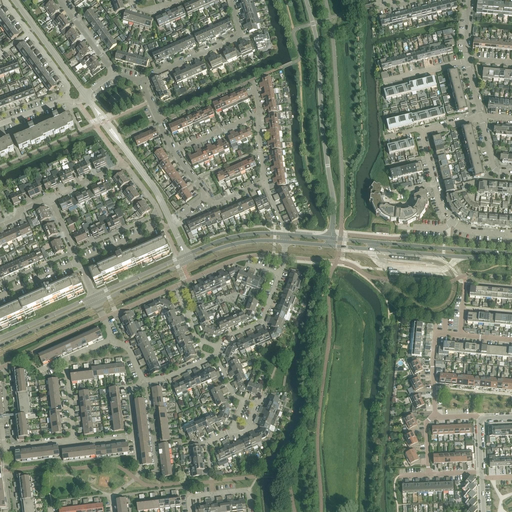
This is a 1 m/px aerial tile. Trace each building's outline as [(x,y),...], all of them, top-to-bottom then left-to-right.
[(200,0),(198,0),(195,2),(199,10),(204,8),(200,0)] [(251,5),(249,0),(247,0),(241,2),(241,4),(238,5),(238,8),(251,5)] [(44,8),(48,12),(56,6),(52,2),(49,4),(47,2),(42,6),(43,8),(44,8)] [(195,2),(190,4),(193,12),(199,10),(195,2)] [(123,4),(114,7),(116,13),(125,9),(123,4)] [(193,12),(190,4),(184,6),(188,15),(193,12)] [(243,9),(244,12),(255,9),(254,4),(251,5),(238,8),(239,10),(243,9)] [(50,18),(52,20),(58,16),(56,14),(59,11),(56,6),(48,12),(51,17),(50,18)] [(177,10),(181,18),(186,16),(182,7),(177,10)] [(255,9),(244,12),(244,15),(240,16),(241,18),(257,14),(255,9)] [(84,16),(87,20),(95,15),(91,10),(84,16)] [(177,10),(171,12),(175,20),(181,18),(177,10)] [(123,21),(129,22),(131,13),(126,12),(123,21)] [(166,14),(170,23),(175,20),(171,12),(166,14)] [(129,22),(134,24),(137,15),(131,13),(129,22)] [(166,14),(161,17),(165,25),(170,23),(166,14)] [(258,19),(257,14),(241,18),(242,20),(246,19),(246,23),(258,19)] [(95,15),(87,20),(91,25),(98,19),(95,15)] [(142,17),(137,15),(134,24),(140,26),(142,17)] [(55,22),(58,26),(66,20),(63,16),(59,18),(58,16),(52,20),(54,22),(55,22)] [(387,25),(385,16),(380,18),(380,19),(378,19),(379,22),(381,22),(382,27),(386,26),(387,26),(387,25)] [(0,21),(0,24),(2,27),(9,21),(6,17),(0,21)] [(140,26),(145,27),(148,18),(142,17),(140,26)] [(165,25),(161,17),(156,19),(160,27),(165,25)] [(148,18),(145,27),(151,29),(153,20),(148,18)] [(91,25),(94,29),(101,24),(98,19),(91,25)] [(243,26),(244,29),(257,25),(260,24),(258,19),(246,23),(247,25),(243,26)] [(61,32),(62,34),(68,30),(67,28),(70,25),(66,20),(58,26),(62,31),(61,32)] [(224,22),(228,31),(231,29),(232,31),(234,30),(229,20),(224,22)] [(12,26),(9,21),(2,27),(5,31),(12,26)] [(224,22),(219,25),(224,34),(226,34),(225,32),(228,31),(224,22)] [(101,24),(94,29),(97,33),(104,28),(101,24)] [(215,27),(218,35),(221,34),(222,35),(224,34),(219,25),(215,27)] [(16,30),(12,26),(5,31),(8,36),(16,30)] [(210,29),(214,39),(216,38),(215,36),(218,35),(215,27),(210,29)] [(107,32),(104,28),(97,33),(100,38),(107,32)] [(214,39),(210,29),(205,31),(208,39),(211,38),(212,40),(214,39)] [(16,30),(8,36),(11,40),(19,35),(16,30)] [(68,30),(62,34),(64,36),(65,36),(69,40),(77,34),(73,30),(70,32),(68,30)] [(200,33),(204,43),(206,42),(205,41),(208,39),(205,31),(200,33)] [(100,38),(103,42),(111,37),(107,32),(100,38)] [(204,43),(200,33),(195,36),(198,44),(202,42),(202,44),(204,43)] [(71,46),(73,48),(79,44),(77,42),(80,39),(77,34),(69,40),(72,45),(71,46)] [(255,41),(258,50),(263,48),(262,43),(264,43),(264,41),(267,40),(265,35),(257,37),(257,38),(255,39),(254,40),(254,41),(255,41)] [(103,42),(107,46),(114,41),(111,37),(103,42)] [(187,39),(191,49),(193,48),(193,46),(196,45),(192,37),(187,39)] [(187,39),(182,41),(186,50),(189,48),(189,50),(191,49),(187,39)] [(242,41),(248,56),(253,53),(253,51),(255,50),(251,42),(248,43),(248,42),(245,44),(244,40),(242,41)] [(447,54),(447,55),(448,54),(453,53),(451,47),(455,46),(453,40),(451,40),(451,41),(444,42),(445,45),(447,54)] [(114,41),(107,46),(110,50),(117,45),(114,41)] [(186,50),(182,41),(177,44),(182,53),(184,52),(183,51),(186,50)] [(236,48),(240,57),(242,56),(243,58),(248,56),(242,41),(239,42),(241,46),(238,47),(236,48)] [(17,48),(20,52),(28,47),(24,42),(17,48)] [(75,50),(79,54),(87,48),(83,44),(80,46),(79,44),(73,48),(74,50),(75,50)] [(172,46),(176,54),(179,53),(180,54),(182,53),(177,44),(172,46)] [(430,49),(433,58),(437,56),(435,48),(435,45),(434,44),(434,45),(430,46),(429,46),(430,49)] [(172,46),(167,48),(172,58),(174,57),(173,55),(176,54),(172,46)] [(20,52),(23,57),(31,51),(28,47),(20,52)] [(229,47),(227,48),(232,60),(237,57),(237,58),(240,57),(236,48),(234,50),(233,49),(231,50),(229,47)] [(81,60),(83,62),(89,58),(87,56),(90,53),(87,48),(79,54),(82,59),(81,60)] [(167,48),(162,50),(166,58),(169,57),(170,59),(172,58),(167,48)] [(221,55),(225,64),(228,63),(227,62),(232,60),(227,48),(225,49),(226,52),(223,54),(224,54),(221,55)] [(158,52),(162,62),(164,61),(163,60),(166,58),(162,50),(158,52)] [(23,57),(27,61),(34,55),(31,51),(23,57)] [(162,62),(158,52),(153,54),(156,63),(159,61),(160,63),(162,62)] [(225,64),(221,55),(219,56),(216,57),(214,53),(212,54),(218,69),(224,66),(223,65),(225,64)] [(218,69),(212,54),(210,55),(211,59),(208,60),(209,61),(206,62),(210,70),(213,69),(214,71),(218,69)] [(27,61),(30,65),(37,60),(34,55),(27,61)] [(89,58),(83,62),(81,64),(83,67),(86,64),(89,68),(97,62),(94,58),(91,60),(89,58)] [(386,60),(387,60),(387,58),(384,59),(384,60),(377,62),(379,69),(382,69),(383,71),(387,70),(388,70),(388,69),(386,60)] [(41,64),(37,60),(30,65),(33,70),(41,64)] [(196,61),(202,73),(207,71),(203,63),(200,64),(199,60),(196,61)] [(11,63),(14,71),(20,69),(16,61),(11,63)] [(193,67),(197,75),(202,73),(196,61),(194,62),(196,66),(193,67)] [(97,62),(89,68),(93,73),(92,74),(93,76),(99,72),(98,69),(101,67),(97,62)] [(6,64),(9,73),(14,71),(11,63),(6,64)] [(33,70),(36,74),(44,68),(41,64),(33,70)] [(189,65),(187,66),(192,77),(197,75),(193,67),(191,68),(189,65)] [(186,70),(183,71),(187,80),(192,77),(187,66),(185,66),(186,70)] [(36,74),(40,78),(47,73),(44,68),(36,74)] [(187,80),(183,71),(181,73),(179,69),(177,70),(182,82),(187,80)] [(182,82),(177,70),(175,71),(176,74),(174,76),(177,84),(182,82)] [(462,112),(463,115),(468,113),(457,70),(449,73),(459,113),(462,112)] [(47,73),(40,78),(43,83),(50,77),(47,73)] [(152,84),(153,86),(162,82),(160,76),(152,80),(153,83),(152,84)] [(50,77),(43,83),(46,87),(54,81),(50,77)] [(260,84),(260,86),(272,84),(270,78),(263,80),(263,83),(260,84)] [(54,81),(46,87),(49,92),(57,86),(54,81)] [(162,82),(153,86),(154,88),(155,87),(156,90),(165,87),(162,82)] [(27,88),(30,97),(31,97),(35,95),(32,86),(27,88)] [(156,93),(157,96),(167,91),(165,87),(156,90),(158,93),(156,93)] [(21,90),(25,99),(26,99),(29,97),(30,98),(30,97),(27,88),(21,90)] [(275,89),(273,90),(265,91),(265,94),(262,95),(262,97),(276,95),(275,89)] [(392,98),(389,89),(384,91),(384,90),(386,100),(392,98)] [(16,92),(20,101),(24,99),(24,100),(25,99),(21,90),(16,92)] [(249,100),(248,97),(244,90),(239,92),(243,102),(249,100)] [(167,91),(157,96),(158,98),(159,97),(161,100),(164,98),(165,101),(170,99),(169,96),(167,91)] [(11,94),(15,103),(16,103),(16,102),(20,101),(16,92),(11,94)] [(234,95),(238,105),(243,102),(239,92),(234,95)] [(11,94),(6,96),(10,105),(14,103),(14,104),(15,103),(11,94)] [(229,97),(233,107),(234,107),(236,106),(236,105),(238,105),(234,95),(229,97)] [(1,98),(5,107),(6,107),(5,106),(10,105),(6,96),(1,98)] [(233,107),(229,97),(223,99),(228,109),(233,107)] [(218,102),(221,109),(223,112),(228,109),(223,99),(218,102)] [(278,106),(277,100),(267,102),(267,105),(264,106),(264,108),(278,106)] [(221,109),(218,102),(213,104),(216,111),(221,109)] [(205,110),(209,117),(214,115),(211,108),(205,110)] [(200,112),(205,122),(210,120),(209,117),(205,110),(200,112)] [(205,122),(200,112),(195,115),(199,124),(205,122)] [(27,133),(14,139),(19,149),(31,144),(32,145),(69,129),(68,127),(74,125),(69,114),(59,119),(58,115),(57,115),(54,116),(53,116),(53,117),(54,119),(51,122),(35,129),(33,125),(33,126),(29,127),(30,130),(27,133)] [(190,117),(193,124),(194,127),(199,124),(195,115),(190,117)] [(193,124),(190,117),(185,119),(188,127),(193,124)] [(185,119),(179,122),(183,129),(188,127),(185,119)] [(174,124),(178,131),(183,129),(179,122),(174,124)] [(463,128),(475,178),(484,176),(470,123),(465,125),(466,128),(463,128)] [(178,131),(174,124),(169,126),(172,134),(178,131)] [(496,135),(501,136),(502,127),(496,126),(496,128),(494,128),(494,133),(496,133),(496,135)] [(244,127),(242,128),(247,138),(252,136),(252,134),(253,134),(253,132),(253,131),(251,131),(250,131),(249,128),(246,130),(244,127)] [(238,133),(242,141),(243,144),(246,142),(247,143),(249,142),(247,138),(242,128),(240,129),(242,132),(238,133)] [(150,132),(153,139),(159,137),(155,130),(150,132)] [(232,132),(237,143),(242,141),(238,133),(235,135),(234,131),(232,132)] [(145,134),(148,142),(153,139),(150,132),(145,134)] [(237,143),(232,132),(230,133),(231,136),(228,138),(231,145),(237,143)] [(140,137),(143,144),(148,142),(145,134),(140,137)] [(143,144),(140,137),(134,139),(137,146),(143,144)] [(0,156),(9,152),(8,151),(14,148),(10,138),(0,142),(0,156)] [(219,141),(224,151),(229,149),(226,142),(223,143),(221,140),(219,141)] [(224,151),(219,141),(217,142),(218,145),(215,146),(219,154),(224,151)] [(211,144),(209,145),(213,156),(219,154),(215,146),(212,148),(211,144)] [(205,151),(208,158),(213,156),(209,145),(207,146),(208,150),(205,151)] [(198,150),(196,146),(193,147),(197,155),(195,156),(199,165),(204,163),(198,150)] [(155,154),(158,159),(165,154),(161,149),(155,154)] [(198,150),(204,163),(209,161),(208,158),(205,151),(202,152),(201,149),(198,150)] [(96,157),(101,167),(106,165),(103,157),(106,156),(103,150),(100,151),(102,155),(96,157)] [(162,164),(167,160),(168,159),(165,154),(158,159),(156,161),(159,165),(160,165),(162,164)] [(199,165),(195,156),(192,157),(190,154),(188,155),(194,169),(199,167),(199,165)] [(502,163),(508,163),(508,154),(503,154),(503,156),(500,156),(500,160),(502,161),(502,163)] [(101,167),(96,157),(91,160),(89,156),(86,157),(89,164),(92,162),(96,170),(101,167)] [(80,164),(85,175),(90,172),(87,165),(89,164),(86,157),(84,158),(86,162),(80,164)] [(247,161),(251,169),(256,166),(253,159),(247,161)] [(162,171),(170,164),(167,160),(162,164),(160,165),(158,166),(162,171)] [(247,161),(242,164),(245,171),(251,169),(247,161)] [(85,175),(80,164),(75,167),(73,163),(70,164),(73,171),(76,170),(79,177),(85,175)] [(69,169),(64,172),(68,182),(74,179),(71,172),(73,171),(70,164),(68,165),(69,169)] [(162,171),(165,175),(173,169),(170,164),(162,171)] [(245,171),(242,164),(237,166),(240,173),(245,171)] [(240,173),(237,166),(232,168),(236,178),(242,176),(240,173)] [(226,171),(231,181),(236,178),(232,168),(226,171)] [(171,179),(177,174),(173,169),(165,175),(164,176),(168,180),(170,178),(171,179)] [(57,170),(54,171),(57,178),(60,177),(63,184),(68,182),(64,172),(59,174),(57,170)] [(48,179),(52,189),(58,187),(54,179),(57,178),(54,171),(51,173),(53,177),(48,179)] [(221,173),(225,180),(226,183),(231,181),(226,171),(221,173)] [(113,179),(117,184),(126,177),(122,172),(113,179)] [(225,180),(221,173),(216,175),(219,183),(225,180)] [(171,179),(174,183),(180,178),(177,174),(171,179)] [(52,189),(48,179),(42,181),(41,177),(38,179),(41,185),(43,184),(47,192),(52,189)] [(126,177),(117,184),(120,188),(122,191),(128,187),(126,184),(129,182),(126,177)] [(180,178),(174,183),(171,185),(175,189),(177,188),(184,183),(180,178)] [(41,185),(38,179),(35,180),(37,184),(32,186),(31,186),(36,196),(41,194),(38,186),(41,185)] [(109,191),(106,185),(103,186),(102,182),(96,185),(101,195),(106,192),(109,191)] [(487,193),(488,182),(482,182),(482,183),(479,183),(478,192),(479,192),(480,193),(481,193),(482,193),(481,194),(482,194),(482,193),(483,193),(484,193),(487,193)] [(177,188),(180,192),(181,193),(186,189),(187,188),(184,183),(177,188)] [(24,185),(22,186),(24,192),(27,191),(31,199),(36,196),(31,186),(32,186),(31,184),(25,186),(24,185)] [(408,225),(408,224),(416,220),(418,218),(420,219),(425,211),(424,210),(425,208),(427,208),(428,198),(427,198),(427,195),(429,194),(426,190),(423,191),(423,190),(422,190),(421,190),(420,190),(420,191),(419,191),(419,192),(419,193),(414,196),(414,200),(414,201),(414,202),(415,203),(416,203),(417,202),(418,202),(417,206),(414,209),(411,212),(408,214),(405,208),(397,208),(397,206),(392,206),(389,210),(386,208),(383,205),(381,202),(381,198),(381,194),(382,190),(381,189),(381,188),(381,187),(381,186),(380,185),(379,185),(378,185),(377,186),(374,184),(371,188),(373,189),(372,192),(371,192),(370,202),(372,202),(373,205),(372,205),(376,214),(378,213),(380,215),(379,216),(387,221),(394,222),(394,223),(395,223),(395,224),(396,225),(397,225),(398,225),(399,225),(399,224),(408,225)] [(92,191),(90,192),(92,198),(95,197),(101,195),(96,185),(91,187),(92,191)] [(21,191),(15,193),(20,204),(25,201),(22,194),(24,192),(22,186),(19,187),(21,191)] [(274,199),(289,193),(291,191),(289,186),(278,191),(279,194),(273,196),(274,199)] [(128,187),(122,191),(124,193),(127,198),(136,191),(133,187),(129,189),(128,187)] [(85,189),(80,192),(84,202),(90,200),(90,199),(92,198),(90,192),(87,193),(85,189)] [(181,193),(180,192),(179,193),(177,195),(180,199),(182,198),(183,198),(189,193),(186,189),(181,193)] [(131,203),(133,205),(138,201),(136,199),(140,196),(136,191),(127,198),(131,203)] [(20,204),(15,193),(10,196),(8,192),(5,193),(8,200),(11,198),(14,206),(20,204)] [(84,202),(80,192),(75,194),(76,198),(73,199),(76,206),(79,204),(84,202)] [(189,193),(183,198),(186,203),(193,198),(189,193)] [(291,198),(289,193),(274,199),(275,202),(281,199),(282,202),(291,198)] [(271,208),(269,205),(265,196),(260,199),(265,210),(265,211),(266,210),(267,211),(269,210),(270,209),(271,208)] [(64,199),(68,209),(74,207),(76,206),(73,199),(71,200),(69,197),(64,199)] [(291,198),(282,202),(284,204),(278,207),(279,210),(293,203),(291,198)] [(459,202),(458,198),(448,201),(449,204),(448,204),(450,207),(459,202)] [(68,209),(64,199),(58,201),(63,212),(68,209)] [(246,201),(250,210),(255,207),(251,199),(246,201)] [(259,212),(265,210),(260,199),(254,201),(259,212)] [(138,201),(133,205),(134,207),(138,212),(147,206),(143,201),(140,203),(138,201)] [(250,210),(246,201),(241,204),(244,212),(250,210)] [(452,209),(453,211),(461,205),(459,202),(450,207),(451,210),(452,209)] [(296,208),(293,203),(279,210),(280,212),(286,210),(287,212),(296,208)] [(244,212),(241,204),(235,206),(239,215),(244,212)] [(454,214),(456,216),(464,208),(461,205),(453,211),(455,213),(454,214)] [(147,206),(138,212),(136,214),(139,219),(150,210),(147,206)] [(230,208),(234,217),(239,215),(235,206),(230,208)] [(38,217),(48,212),(46,207),(33,213),(36,218),(38,217)] [(230,208),(225,211),(229,219),(234,217),(230,208)] [(296,208),(287,212),(288,215),(282,217),(283,220),(298,213),(296,208)] [(467,211),(464,208),(456,216),(459,218),(461,219),(467,211)] [(111,218),(115,228),(121,226),(118,218),(120,217),(117,210),(115,211),(116,215),(111,218)] [(219,210),(213,212),(218,223),(223,221),(222,218),(220,213),(219,210)] [(225,211),(220,213),(222,218),(223,221),(223,222),(229,219),(225,211)] [(467,211),(461,219),(463,220),(463,221),(466,222),(470,212),(467,211)] [(48,212),(38,217),(41,222),(42,225),(48,222),(47,220),(51,218),(48,212)] [(218,223),(213,212),(208,214),(213,226),(218,223)] [(470,212),(466,222),(469,223),(471,223),(474,214),(470,212)] [(298,213),(283,220),(285,223),(291,220),(292,223),(290,223),(291,227),(304,222),(302,218),(300,219),(298,213)] [(208,228),(213,226),(208,214),(203,217),(207,225),(208,228)] [(115,228),(111,218),(106,220),(104,216),(101,217),(104,224),(107,223),(110,230),(115,228)] [(95,225),(99,235),(105,233),(101,225),(104,224),(101,217),(98,219),(100,223),(95,225)] [(198,219),(201,228),(207,225),(203,217),(198,219)] [(198,219),(192,221),(196,230),(201,228),(198,219)] [(196,230),(192,221),(187,224),(188,225),(184,227),(190,241),(194,239),(191,232),(196,230)] [(48,222),(42,225),(43,228),(45,233),(56,229),(53,223),(50,225),(48,222)] [(99,235),(95,225),(89,227),(88,223),(85,225),(88,231),(90,230),(94,238),(99,235)] [(23,226),(27,235),(28,237),(33,235),(28,224),(23,226)] [(78,232),(83,242),(88,240),(85,232),(88,231),(85,225),(82,226),(84,230),(78,232)] [(23,226),(18,229),(22,237),(27,235),(23,226)] [(18,229),(13,231),(17,239),(22,237),(18,229)] [(58,234),(56,229),(45,233),(48,239),(49,241),(56,238),(54,236),(58,234)] [(8,233),(12,242),(17,239),(13,231),(8,233)] [(83,242),(78,232),(73,235),(78,245),(83,242)] [(3,235),(7,244),(12,242),(8,233),(3,235)] [(89,270),(95,283),(140,263),(169,250),(169,248),(164,239),(166,239),(164,233),(161,235),(163,239),(156,242),(155,241),(156,243),(148,246),(147,245),(147,246),(140,250),(139,248),(139,250),(131,253),(131,252),(130,252),(131,254),(127,255),(126,252),(122,254),(120,251),(117,252),(119,255),(116,256),(117,258),(114,260),(115,261),(107,264),(106,263),(105,263),(106,265),(98,268),(98,267),(97,267),(98,268),(94,270),(93,268),(89,270)] [(57,241),(56,238),(49,241),(50,244),(53,249),(63,245),(61,239),(57,241)] [(63,245),(53,249),(55,255),(65,250),(63,245)] [(34,251),(35,253),(39,262),(44,260),(39,249),(34,251)] [(35,253),(30,256),(34,264),(39,262),(35,253)] [(25,258),(29,267),(34,264),(30,256),(25,258)] [(29,267),(25,258),(20,260),(24,269),(29,267)] [(20,260),(15,262),(19,271),(24,269),(20,260)] [(15,262),(10,264),(14,273),(19,271),(15,262)] [(5,267),(9,275),(14,273),(10,264),(5,267)] [(9,275),(5,267),(0,269),(4,278),(9,275)] [(241,271),(242,268),(238,267),(237,269),(234,268),(228,271),(231,277),(234,276),(238,277),(241,271)] [(237,280),(242,282),(245,274),(242,273),(244,269),(242,268),(241,271),(238,277),(237,280)] [(247,275),(245,274),(242,282),(247,284),(253,269),(250,268),(247,275)] [(247,284),(246,285),(251,287),(255,278),(253,277),(256,270),(253,269),(247,284)] [(220,271),(226,283),(231,281),(227,273),(224,274),(223,270),(220,271)] [(226,283),(220,271),(218,272),(220,276),(217,278),(221,286),(226,283)] [(288,285),(297,289),(300,290),(304,279),(302,278),(303,274),(298,272),(298,273),(292,271),(291,274),(290,274),(287,282),(289,282),(288,285)] [(0,325),(66,296),(83,288),(77,275),(72,277),(73,279),(70,281),(69,279),(69,280),(69,281),(61,285),(61,283),(60,283),(61,285),(53,288),(52,287),(50,288),(49,287),(49,286),(46,287),(45,284),(42,286),(43,289),(39,291),(40,293),(40,294),(37,296),(36,294),(36,296),(28,299),(28,298),(27,298),(28,300),(20,303),(20,302),(19,302),(20,303),(12,307),(11,305),(11,307),(4,310),(3,309),(3,311),(0,312),(0,325)] [(210,276),(216,288),(221,286),(217,278),(214,279),(213,275),(210,276)] [(216,288),(210,276),(208,277),(210,281),(207,282),(211,290),(216,288)] [(255,278),(251,287),(257,290),(258,288),(260,289),(264,280),(258,277),(258,279),(255,278)] [(207,293),(207,294),(212,292),(211,290),(207,282),(205,283),(203,279),(200,280),(206,292),(207,293)] [(197,286),(202,296),(207,294),(207,293),(206,292),(200,280),(198,281),(200,285),(197,286)] [(297,289),(288,285),(286,288),(285,287),(283,292),(292,296),(293,293),(295,294),(297,289)] [(202,296),(197,286),(195,287),(194,286),(189,288),(193,297),(196,296),(197,298),(202,296)] [(291,305),(293,306),(296,297),(292,296),(283,292),(281,298),(282,298),(281,301),(291,305)] [(164,309),(167,300),(163,299),(162,301),(160,300),(154,302),(157,309),(160,307),(164,309)] [(244,303),(256,308),(257,304),(259,305),(259,303),(250,299),(249,302),(245,301),(244,303)] [(167,310),(169,313),(175,311),(175,310),(172,304),(170,303),(171,302),(167,300),(164,309),(167,310)] [(277,308),(290,313),(291,311),(289,310),(291,305),(281,301),(280,304),(279,303),(277,308)] [(157,309),(154,302),(152,303),(153,305),(149,306),(155,318),(157,317),(155,313),(158,312),(157,309)] [(246,310),(249,311),(256,313),(256,311),(255,311),(256,308),(244,303),(243,305),(247,307),(246,310)] [(195,314),(196,315),(206,311),(204,308),(208,307),(207,304),(195,310),(197,313),(195,314)] [(155,318),(149,306),(146,307),(145,306),(144,307),(149,320),(152,318),(152,319),(155,318)] [(275,317),(285,321),(285,320),(287,321),(290,313),(277,308),(275,314),(276,314),(275,317)] [(178,309),(175,310),(175,311),(169,313),(166,315),(168,320),(176,316),(175,314),(179,312),(178,309)] [(121,319),(123,324),(132,320),(131,318),(133,317),(131,311),(122,315),(123,318),(121,319)] [(206,311),(196,315),(197,317),(198,316),(200,320),(212,315),(211,312),(207,314),(206,311)] [(236,312),(241,323),(244,322),(245,323),(247,322),(244,316),(243,313),(240,314),(238,311),(236,312)] [(244,316),(247,322),(253,320),(254,318),(256,318),(257,314),(256,313),(249,311),(248,314),(244,316)] [(241,323),(236,312),(234,312),(236,316),(233,317),(237,327),(239,326),(238,325),(241,323)] [(168,320),(170,325),(184,318),(183,315),(177,318),(176,316),(168,320)] [(213,317),(212,315),(200,320),(201,323),(200,323),(201,325),(207,323),(210,321),(209,318),(213,317)] [(226,316),(231,328),(235,326),(235,328),(237,327),(233,317),(230,319),(228,315),(226,316)] [(223,322),(227,331),(229,330),(228,329),(231,328),(226,316),(224,317),(226,321),(223,322)] [(267,320),(283,326),(285,321),(275,317),(274,319),(268,317),(267,320)] [(184,318),(170,325),(172,330),(180,326),(179,324),(186,321),(184,318)] [(219,327),(222,332),(225,331),(225,332),(227,331),(223,322),(220,323),(219,319),(216,320),(219,327)] [(125,325),(127,329),(138,324),(137,321),(134,323),(132,320),(123,324),(124,326),(125,325)] [(271,327),(273,328),(281,331),(283,326),(267,320),(266,322),(272,325),(271,327)] [(207,323),(201,325),(203,331),(206,332),(205,334),(209,336),(212,327),(209,326),(207,323)] [(139,326),(138,324),(127,329),(128,332),(126,332),(127,334),(137,330),(136,327),(139,326)] [(172,330),(175,335),(189,328),(188,325),(181,328),(180,326),(172,330)] [(259,327),(266,343),(271,341),(267,331),(264,332),(262,326),(259,327)] [(216,329),(212,327),(209,336),(213,337),(213,335),(216,336),(222,333),(222,332),(219,327),(216,329)] [(259,335),(257,336),(260,344),(261,345),(266,343),(259,327),(256,328),(259,335)] [(143,333),(140,328),(137,330),(127,334),(128,336),(129,335),(131,339),(135,337),(143,334),(143,333)] [(175,335),(177,340),(185,336),(184,334),(190,331),(189,328),(175,335)] [(273,328),(272,331),(269,332),(272,340),(279,337),(280,334),(281,334),(283,331),(281,331),(273,328)] [(98,341),(103,338),(99,329),(96,330),(93,331),(97,338),(98,341)] [(249,331),(255,346),(260,344),(257,336),(255,336),(252,330),(249,331)] [(91,332),(89,333),(93,343),(98,341),(97,338),(93,331),(91,332)] [(247,340),(250,348),(255,346),(249,331),(246,333),(249,339),(247,340)] [(144,332),(143,333),(143,334),(135,337),(136,339),(135,340),(136,342),(147,338),(144,332)] [(86,334),(84,335),(88,345),(93,343),(89,333),(86,334)] [(250,348),(247,340),(245,341),(242,334),(239,336),(245,350),(250,348)] [(79,338),(83,347),(88,345),(84,335),(81,336),(81,337),(79,338)] [(185,336),(177,340),(179,345),(193,338),(192,335),(186,338),(185,336)] [(239,349),(240,352),(245,350),(239,336),(236,337),(239,343),(237,344),(239,349)] [(74,340),(77,347),(78,349),(83,347),(79,338),(76,339),(74,340)] [(147,338),(136,342),(137,345),(138,344),(140,347),(149,343),(147,338)] [(193,338),(179,345),(181,349),(189,346),(188,344),(195,341),(193,338)] [(73,352),(78,349),(77,347),(74,340),(71,341),(69,342),(73,352)] [(64,344),(67,351),(68,354),(73,352),(69,342),(66,343),(64,344)] [(139,350),(140,352),(151,347),(149,343),(140,347),(141,349),(139,350)] [(226,351),(237,356),(237,355),(234,354),(235,351),(239,349),(237,344),(236,343),(230,346),(229,348),(227,347),(226,351)] [(449,352),(449,343),(444,343),(444,344),(443,344),(442,346),(439,345),(438,354),(445,355),(445,352),(449,352)] [(61,345),(59,347),(63,356),(68,354),(67,351),(64,344),(61,345)] [(192,344),(189,346),(181,349),(179,350),(180,353),(183,351),(185,354),(194,350),(192,344)] [(63,356),(59,347),(56,348),(54,349),(58,358),(63,356)] [(151,347),(140,352),(141,354),(143,354),(144,357),(153,352),(151,347)] [(51,350),(49,351),(53,360),(58,358),(54,349),(51,350)] [(194,350),(185,354),(186,356),(184,357),(186,363),(195,359),(194,356),(196,355),(194,350)] [(44,353),(47,360),(48,363),(53,360),(49,351),(46,352),(44,353)] [(225,358),(228,364),(234,361),(233,358),(234,355),(236,356),(237,356),(226,351),(224,355),(226,356),(225,358)] [(156,357),(153,352),(144,357),(145,359),(144,360),(145,362),(156,357)] [(48,363),(47,360),(44,353),(41,354),(42,354),(39,355),(43,365),(48,363)] [(158,362),(156,357),(145,362),(146,364),(147,364),(148,367),(158,362)] [(420,363),(419,358),(417,359),(407,363),(410,370),(411,370),(412,369),(412,370),(420,366),(419,363),(420,363)] [(230,366),(232,369),(240,365),(237,360),(234,361),(234,362),(228,364),(225,365),(226,368),(230,366)] [(158,362),(148,367),(149,369),(148,370),(150,375),(159,371),(158,368),(160,367),(158,362)] [(212,380),(211,380),(212,381),(220,378),(218,371),(215,373),(213,369),(211,370),(208,364),(205,365),(212,380)] [(230,376),(242,370),(243,370),(241,364),(240,365),(232,369),(233,371),(229,373),(230,376)] [(207,382),(211,380),(212,380),(205,365),(202,366),(205,373),(203,374),(207,382)] [(411,370),(414,377),(414,378),(417,376),(418,376),(425,375),(425,373),(423,373),(422,371),(423,371),(420,366),(412,370),(412,369),(411,370)] [(207,382),(203,374),(201,375),(198,368),(195,370),(202,384),(207,382)] [(17,438),(17,442),(24,441),(24,438),(28,437),(26,415),(31,415),(28,393),(27,393),(24,371),(20,372),(19,369),(12,370),(13,373),(15,373),(17,394),(19,394),(21,416),(16,416),(19,438),(17,438)] [(439,384),(445,385),(446,374),(444,374),(444,375),(442,375),(443,370),(437,369),(436,375),(440,375),(440,381),(439,381),(438,383),(439,384)] [(202,384),(195,370),(193,371),(195,377),(193,378),(197,386),(202,384)] [(244,375),(242,370),(230,376),(231,378),(235,376),(236,379),(244,375)] [(188,373),(186,374),(192,388),(197,386),(193,378),(191,379),(188,373)] [(186,382),(183,383),(187,391),(192,388),(186,374),(183,375),(186,382)] [(233,383),(234,385),(243,382),(246,380),(244,375),(236,379),(237,381),(233,383)] [(410,382),(413,387),(421,383),(420,380),(420,378),(418,378),(418,376),(417,376),(414,378),(414,377),(410,379),(411,381),(410,382)] [(187,391),(183,383),(181,384),(178,377),(176,378),(182,393),(187,391)] [(182,393),(176,378),(173,380),(176,386),(173,387),(177,395),(182,393)] [(249,394),(251,395),(255,385),(252,384),(253,380),(251,379),(248,386),(246,391),(247,391),(250,393),(249,394)] [(245,385),(243,382),(234,385),(236,389),(238,388),(240,390),(246,393),(247,391),(246,391),(248,386),(245,385)] [(411,387),(415,395),(418,393),(419,393),(425,393),(425,390),(423,390),(423,388),(421,383),(413,387),(411,387)] [(255,385),(251,395),(256,397),(257,394),(260,395),(264,386),(258,384),(257,386),(255,385)] [(211,392),(213,397),(223,393),(221,390),(220,391),(219,388),(211,392)] [(223,393),(213,397),(216,402),(224,398),(222,395),(224,395),(223,393)] [(412,404),(414,404),(422,400),(420,398),(421,397),(421,395),(419,395),(418,393),(415,395),(411,396),(409,398),(412,404)] [(268,407),(277,411),(279,406),(277,405),(279,399),(270,396),(267,404),(269,404),(268,407)] [(225,401),(224,398),(216,402),(218,407),(221,405),(227,403),(230,401),(229,399),(225,401)] [(412,404),(412,405),(412,412),(416,412),(420,410),(426,410),(426,407),(424,407),(424,406),(422,400),(414,404),(412,404)] [(221,412),(229,416),(231,412),(229,411),(230,409),(227,403),(221,405),(222,409),(221,412)] [(277,411),(268,407),(267,409),(260,407),(259,410),(274,415),(274,416),(275,416),(277,411)] [(264,417),(272,420),(274,416),(274,415),(259,410),(258,413),(265,415),(264,417)] [(229,416),(221,412),(220,416),(216,417),(219,424),(225,421),(226,419),(228,419),(229,416)] [(404,419),(407,424),(415,421),(413,418),(414,418),(414,416),(412,416),(411,414),(412,414),(412,413),(404,417),(405,419),(404,419)] [(216,417),(215,414),(210,417),(213,425),(216,423),(218,427),(220,426),(219,424),(216,417)] [(210,417),(205,419),(211,433),(214,432),(211,426),(213,425),(210,417)] [(256,417),(255,420),(270,425),(272,426),(271,426),(274,427),(276,422),(272,420),(264,417),(263,419),(256,417)] [(205,419),(200,421),(203,429),(206,428),(208,434),(211,433),(205,419)] [(270,425),(255,420),(254,423),(261,425),(260,427),(261,428),(269,431),(270,431),(271,426),(272,426),(270,425)] [(200,421),(195,423),(201,438),(204,436),(201,430),(203,429),(200,421)] [(417,426),(415,421),(407,424),(405,425),(409,432),(412,431),(413,431),(419,430),(419,427),(417,427),(417,426)] [(195,423),(190,425),(194,433),(196,432),(199,439),(201,438),(195,423)] [(194,433),(190,425),(183,428),(185,432),(187,432),(190,440),(193,439),(191,435),(194,433)] [(271,431),(270,431),(269,431),(261,428),(260,431),(257,432),(258,434),(261,440),(267,437),(268,434),(270,435),(271,431)] [(495,437),(494,428),(488,428),(489,436),(486,437),(487,444),(490,444),(490,438),(495,438),(495,437)] [(262,442),(261,440),(258,434),(255,435),(254,431),(251,432),(256,444),(257,444),(262,442)] [(409,432),(405,434),(406,436),(405,436),(407,441),(408,442),(415,438),(414,435),(415,435),(415,433),(413,433),(412,431),(409,432)] [(248,439),(252,448),(258,446),(257,444),(256,444),(251,432),(249,433),(251,437),(248,439)] [(240,441),(244,450),(246,448),(247,450),(252,448),(248,439),(246,440),(245,438),(240,441)] [(406,442),(409,449),(410,450),(413,448),(414,448),(420,447),(420,445),(418,445),(418,443),(415,438),(408,442),(407,441),(406,442)] [(225,441),(232,457),(237,455),(232,446),(230,446),(228,440),(225,441)] [(232,457),(225,441),(222,442),(225,449),(222,450),(227,459),(232,457)] [(232,446),(237,455),(242,453),(241,451),(244,450),(240,441),(235,443),(235,444),(232,446)] [(192,452),(193,454),(203,453),(202,448),(200,448),(199,445),(190,446),(190,452),(192,452)] [(414,450),(413,448),(410,450),(409,449),(406,451),(407,453),(406,454),(408,459),(416,455),(415,452),(416,452),(416,450),(414,450)] [(227,459),(222,450),(220,451),(219,450),(214,452),(218,461),(221,460),(222,462),(227,459)] [(408,459),(407,459),(410,467),(415,465),(421,465),(421,462),(419,462),(418,460),(419,460),(416,455),(408,459)] [(204,464),(194,465),(194,468),(191,468),(192,477),(196,477),(199,476),(202,476),(202,470),(205,469),(204,464)] [(18,479),(20,479),(22,501),(24,501),(24,511),(34,511),(33,499),(32,499),(29,478),(25,478),(24,475),(17,476),(18,479)] [(465,483),(469,486),(469,487),(472,484),(476,480),(471,476),(465,483)] [(466,490),(470,494),(472,491),(473,491),(476,487),(472,484),(469,487),(469,486),(466,490)] [(470,494),(466,498),(470,502),(473,499),(476,495),(473,491),(472,491),(470,494)] [(470,502),(466,506),(470,509),(473,506),(473,507),(477,503),(473,499),(470,502)] [(236,502),(237,511),(242,511),(243,511),(243,510),(246,510),(245,500),(239,500),(239,502),(236,502)]
